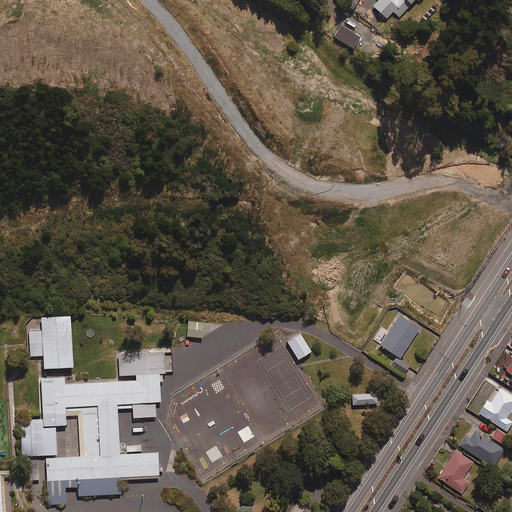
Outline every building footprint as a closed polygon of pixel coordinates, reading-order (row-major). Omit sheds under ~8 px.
[(378,0),(372,8),(386,19),(392,12),(399,18),(414,0),(418,0),(419,0),(378,0)] [(360,36),(348,29),(340,43),(352,50),(360,36)] [(420,329),(399,315),(380,344),(401,358),(420,329)] [(42,331),(30,332),(31,357),(45,356),(46,369),(71,368),(75,367),(73,316),(41,317),(42,331)] [(204,322),(189,321),(188,337),(203,338),(204,322)] [(312,352),(301,334),(287,342),(299,360),(300,360),(312,352)] [(119,354),(120,376),(137,375),(137,382),(132,382),(134,418),(157,417),(156,403),(163,403),(161,375),(167,375),(166,351),(119,354)] [(409,367),(396,358),(390,366),(403,375),(409,367)] [(47,481),(48,504),(65,503),(64,488),(73,487),(74,497),(122,495),(121,478),(160,477),(159,450),(119,451),(118,410),(134,410),(132,382),(70,384),(69,377),(44,377),(45,420),(19,421),(20,458),(42,457),(43,481),(47,481)] [(487,400),(479,414),(507,431),(511,423),(511,395),(500,388),(491,403),(487,400)] [(378,404),(377,393),(353,394),(353,405),(378,404)] [(497,428),(492,437),(502,444),(508,435),(497,428)] [(470,438),(465,435),(459,446),(493,468),(505,449),(475,430),(470,438)] [(470,482),(464,478),(474,463),(456,451),(438,478),(462,494),(470,482)] [(39,480),(38,459),(28,460),(29,480),(39,480)]
